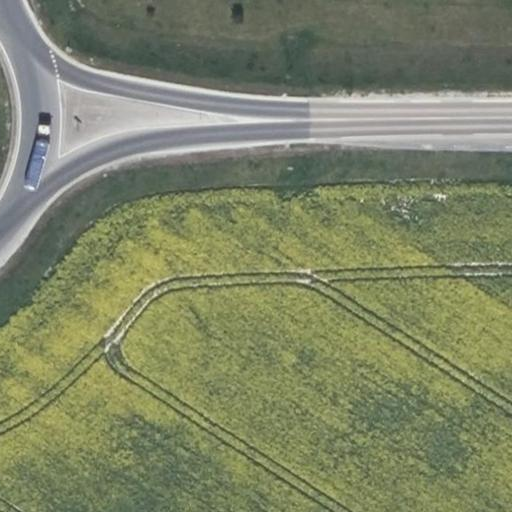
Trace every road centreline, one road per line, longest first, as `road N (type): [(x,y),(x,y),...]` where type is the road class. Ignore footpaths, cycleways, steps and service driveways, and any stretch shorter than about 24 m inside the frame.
road 1 (tertiary): [(324,118),(74,75),(23,40)]
road 2 (tertiary): [(31,184),(97,146),(135,136),(324,118)]
road 3 (tertiary): [(511,115),(324,118)]
road 4 (tertiary): [(31,184),(41,136),(39,87),(23,40)]
